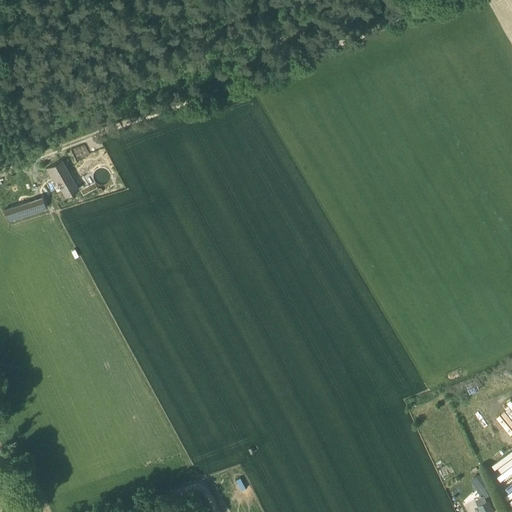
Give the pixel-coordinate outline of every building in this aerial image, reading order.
[(70,174),(62,159),(46,168),(52,178),(54,177),(56,180),(65,196),(79,189),(70,174)] [(23,200),(32,192),(27,185),(17,193),(23,200)] [(41,197),(4,209),(8,221),(46,209),(41,197)] [(503,455),(484,467),(499,491),(502,489),(494,478),(501,473),(500,471),(509,466),(503,455)] [(496,511),(490,499),(479,505),(482,511),(496,511)]
